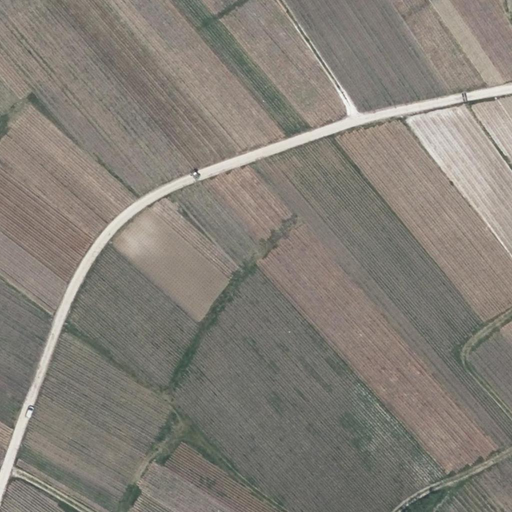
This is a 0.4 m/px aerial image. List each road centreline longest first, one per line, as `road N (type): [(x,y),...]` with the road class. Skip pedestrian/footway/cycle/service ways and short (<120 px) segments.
road 1 (track): [(511,414),(458,347),(511,314)]
road 2 (track): [(277,0),(357,117)]
road 3 (track): [(397,511),(511,445)]
